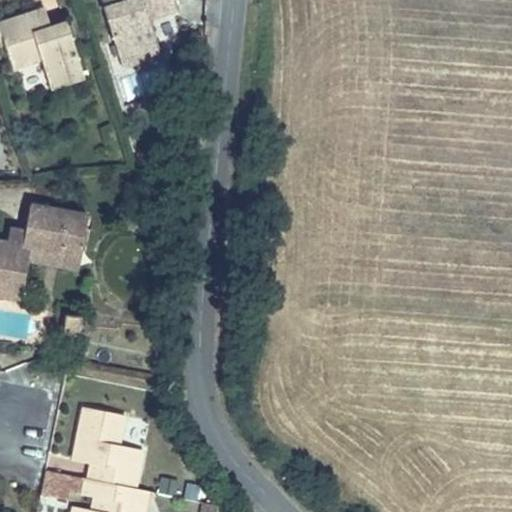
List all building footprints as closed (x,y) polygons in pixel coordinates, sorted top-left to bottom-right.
[(169,0),(96,0),(116,59),(157,46),(150,24),(175,16),(169,0)] [(49,6),(36,10),(45,35),(58,31),(49,6)] [(45,35),(36,10),(0,19),(0,38),(8,65),(41,55),(49,82),(86,69),(73,27),(58,31),(45,35)] [(162,61),(157,46),(116,59),(121,75),(162,61)] [(62,250),(70,220),(24,206),(17,234),(13,250),(0,246),(0,287),(11,290),(17,268),(21,253),(51,261),(54,247),(62,250)] [(81,223),(70,220),(62,250),(74,253),(81,223)] [(0,246),(13,250),(17,234),(0,230),(0,246)] [(17,268),(55,278),(62,250),(54,247),(51,261),(21,253),(17,268)] [(62,250),(55,278),(66,281),(74,253),(62,250)] [(0,304),(7,306),(11,290),(0,287),(0,304)] [(66,342),(70,325),(54,321),(50,337),(66,342)] [(91,484),(135,492),(144,456),(117,448),(123,418),(82,409),(74,450),(99,456),(96,469),(91,484)] [(70,461),(96,469),(99,456),(74,450),(70,461)] [(75,496),(78,481),(40,472),(35,497),(59,502),(61,493),(75,496)] [(137,511),(141,493),(135,492),(91,484),(78,481),(75,496),(87,498),(84,511),(137,511)]
